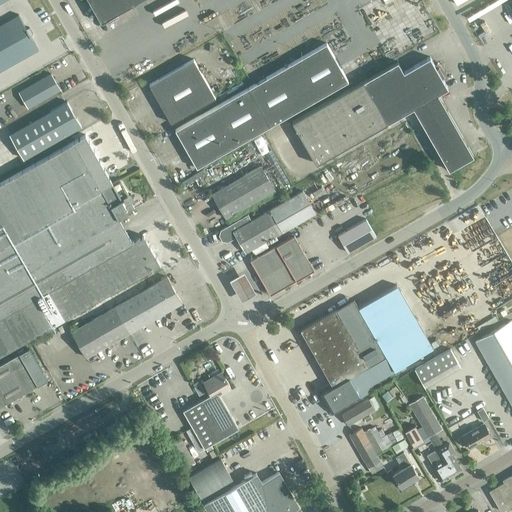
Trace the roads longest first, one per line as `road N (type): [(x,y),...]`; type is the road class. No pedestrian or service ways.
road 1 (unclassified): [(232,321),(50,0)]
road 2 (unclassified): [(232,321),(256,321),(487,183),(501,150)]
road 3 (unclassified): [(0,453),(232,321)]
road 4 (unknown): [(456,201),(342,0)]
road 5 (unclassified): [(343,511),(232,321)]
road 6 (unclassified): [(501,150),(485,127),(469,48),(440,0)]
